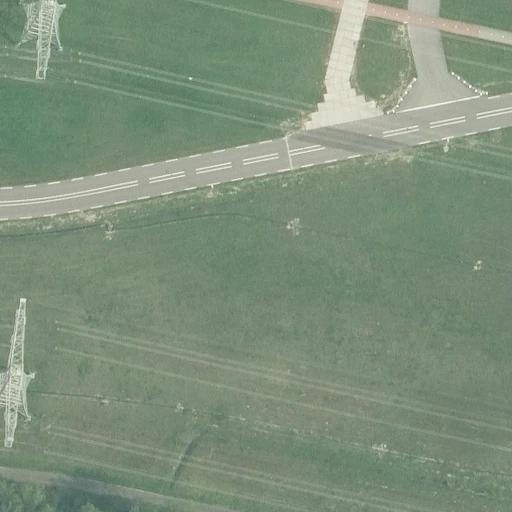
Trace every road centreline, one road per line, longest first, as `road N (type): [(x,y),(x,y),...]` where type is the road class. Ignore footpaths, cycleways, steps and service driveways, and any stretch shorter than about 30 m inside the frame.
road 1 (unclassified): [(0,206),(127,189),(511,112)]
road 2 (unknown): [(332,148),(349,0)]
